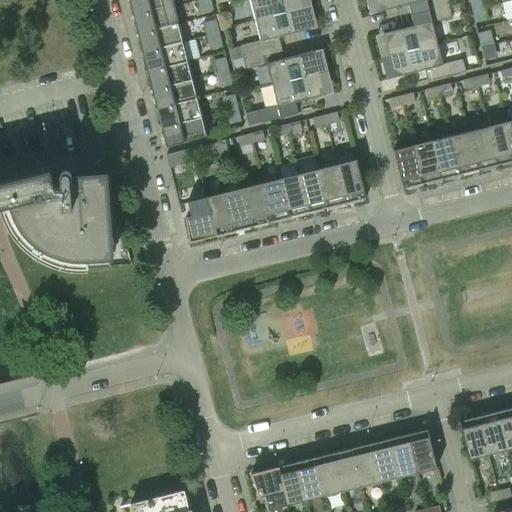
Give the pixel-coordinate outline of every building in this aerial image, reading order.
[(172,0),(128,0),(132,16),(174,5),(172,0)] [(210,0),(196,0),(200,13),(213,10),(210,0)] [(303,8),(300,0),(228,0),(229,5),(247,0),(249,0),(255,20),(303,8)] [(374,0),(377,12),(408,5),(410,15),(449,6),(447,0),(374,0)] [(482,0),(468,0),(471,10),(484,6),(482,0)] [(174,5),(132,16),(137,34),(178,24),(174,5)] [(383,34),(388,56),(437,44),(431,23),(452,18),(449,6),(410,15),(413,26),(383,34)] [(484,6),(471,10),(475,23),(487,20),(484,6)] [(278,37),(308,29),(303,8),(255,20),(260,41),(240,46),(243,58),(281,48),(278,37)] [(202,23),(206,37),(219,34),(215,19),(202,23)] [(178,24),(137,34),(142,53),(183,43),(178,24)] [(490,30),(477,33),(481,47),(493,44),(490,30)] [(219,34),(206,37),(209,50),(222,47),(219,34)] [(183,43),(142,53),(146,72),(188,61),(183,43)] [(437,44),(388,56),(394,77),(424,70),(427,81),(465,71),(462,59),(442,65),(437,44)] [(493,44),(481,47),(484,61),(497,57),(493,44)] [(243,58),(240,46),(229,49),(232,61),(243,58)] [(319,73),(314,51),(283,59),(281,48),(243,58),(244,65),(246,70),(266,65),(271,85),(319,73)] [(212,61),(215,74),(228,71),(224,57),(212,61)] [(244,65),(243,58),(232,61),(233,67),(244,65)] [(188,61),(146,72),(151,90),(192,80),(188,61)] [(511,69),(511,68),(500,71),(502,80),(511,77),(511,69)] [(228,71),(215,74),(219,88),(231,85),(228,71)] [(294,102),(325,95),(319,73),(271,85),(276,106),(256,111),(259,123),(297,113),(294,102)] [(486,74),(474,77),(477,86),(489,83),(486,74)] [(474,77),(462,80),(465,89),(477,86),(474,77)] [(192,80),(151,90),(156,109),(197,99),(192,80)] [(449,84),(437,87),(439,96),(452,93),(449,84)] [(439,96),(437,87),(425,90),(427,99),(439,96)] [(412,93),(400,96),(402,105),(414,102),(412,93)] [(221,97),(225,111),(237,108),(234,94),(221,97)] [(400,96),(388,99),(390,108),(402,105),(400,96)] [(197,99),(156,109),(161,128),(202,117),(197,99)] [(237,108),(225,111),(228,125),(241,121),(237,108)] [(259,123),(256,111),(245,114),(248,126),(259,123)] [(336,112),(324,115),(326,124),(338,121),(336,112)] [(324,115),(312,118),(314,127),(326,124),(324,115)] [(202,117),(161,128),(165,147),(206,136),(202,117)] [(299,122),(287,125),(289,134),(301,131),(299,122)] [(511,148),(505,122),(487,126),(496,165),(511,161),(511,148)] [(287,125),(275,128),(277,137),(289,134),(287,125)] [(487,126),(468,131),(478,170),(496,165),(487,126)] [(261,131),(249,134),(252,143),(264,140),(261,131)] [(468,131),(449,136),(459,175),(478,170),(468,131)] [(249,134),(237,137),(240,146),(252,143),(249,134)] [(449,136),(431,140),(440,179),(459,175),(449,136)] [(224,140),(212,143),(214,152),(226,149),(224,140)] [(431,140),(412,145),(422,184),(440,179),(431,140)] [(212,143),(200,146),(202,155),(214,152),(212,143)] [(412,145),(393,150),(403,189),(422,184),(412,145)] [(194,148),(166,155),(169,167),(197,160),(194,148)] [(356,159),(336,164),(346,203),(365,198),(356,159)] [(336,164),(317,169),(328,208),(346,203),(336,164)] [(317,169),(299,174),(309,212),(328,208),(317,169)] [(0,208),(2,208),(3,211),(5,217),(7,222),(10,227),(13,232),(17,237),(21,242),(25,247),(30,251),(36,255),(41,258),(47,261),(53,263),(59,265),(62,266),(67,267),(70,268),(73,268),(79,268),(82,268),(87,268),(87,259),(108,257),(108,258),(110,258),(105,175),(78,177),(79,188),(72,188),(71,176),(70,175),(70,174),(70,173),(69,173),(67,171),(65,171),(64,171),(63,171),(62,171),(61,173),(60,173),(59,174),(59,175),(59,176),(59,177),(59,185),(48,188),(43,170),(41,171),(41,172),(7,181),(0,182),(0,208)] [(299,174),(280,178),(290,217),(309,212),(299,174)] [(280,178),(262,183),(272,222),(290,217),(280,178)] [(262,183),(243,188),(253,226),(272,222),(262,183)] [(243,188),(224,192),(235,231),(253,226),(243,188)] [(224,192),(206,197),(216,236),(235,231),(224,192)] [(185,217),(189,242),(216,236),(206,197),(186,202),(190,216),(185,217)] [(511,407),(496,412),(506,451),(511,449),(511,407)] [(496,412),(477,416),(487,455),(506,451),(496,412)] [(477,416),(458,421),(468,460),(487,455),(477,416)] [(427,429),(408,434),(417,473),(436,468),(427,429)] [(408,434),(389,439),(398,478),(417,473),(408,434)] [(389,439),(370,443),(380,482),(398,478),(389,439)] [(370,443),(352,448),(361,487),(380,482),(370,443)] [(352,448),(333,453),(342,492),(361,487),(352,448)] [(333,453),(314,457),(324,496),(342,492),(333,453)] [(314,457),(296,462),(305,501),(324,496),(314,457)] [(296,462),(277,467),(287,506),(305,501),(296,462)] [(267,510),(287,506),(277,467),(250,474),(259,498),(264,496),(267,510)] [(508,488),(496,491),(499,500),(511,497),(508,488)] [(188,511),(183,490),(129,504),(130,511),(188,511)] [(486,503),(499,500),(496,491),(484,494),(486,503)]
